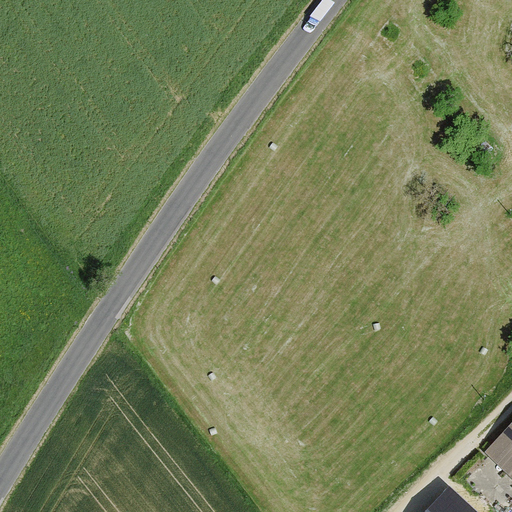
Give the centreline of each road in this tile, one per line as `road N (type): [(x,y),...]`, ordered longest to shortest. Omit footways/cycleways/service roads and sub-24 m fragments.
road 1 (tertiary): [(332,0),(78,350),(0,480)]
road 2 (track): [(511,406),(408,511)]
